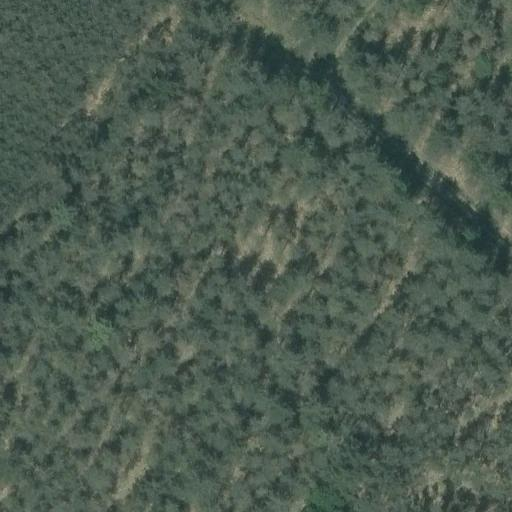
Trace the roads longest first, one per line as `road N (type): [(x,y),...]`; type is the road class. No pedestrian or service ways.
road 1 (track): [(511,268),(205,0)]
road 2 (track): [(304,89),(388,0)]
